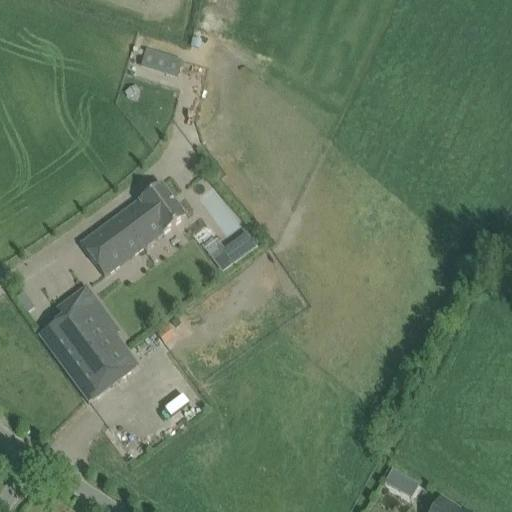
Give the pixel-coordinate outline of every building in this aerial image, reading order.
[(151,50),(145,68),(182,79),(188,61),(151,50)] [(185,220),(162,188),(80,248),(104,280),(185,220)] [(224,252),(223,253),(233,267),(257,249),(247,235),(224,252)] [(64,321),(40,339),(90,405),(138,369),(114,338),(110,332),(105,335),(84,306),(64,321)] [(178,374),(152,391),(157,400),(184,383),(178,374)] [(392,472),(384,486),(411,501),(419,487),(392,472)] [(459,511),(440,499),(432,511),(459,511)]
